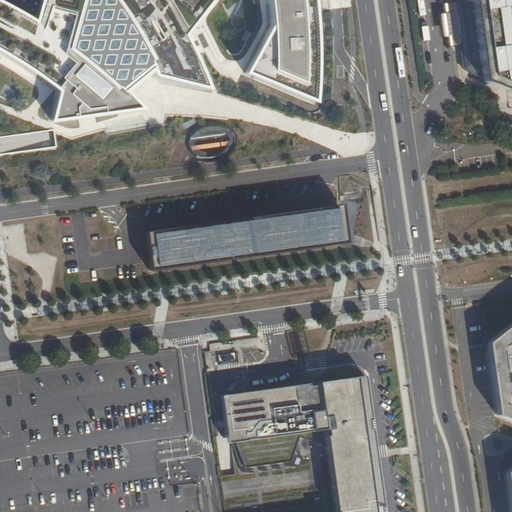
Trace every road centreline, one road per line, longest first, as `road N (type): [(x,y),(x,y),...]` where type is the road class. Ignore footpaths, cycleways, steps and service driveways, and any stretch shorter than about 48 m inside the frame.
road 1 (secondary): [(466,511),(388,0)]
road 2 (unclassified): [(409,297),(0,354)]
road 3 (unclassified): [(390,158),(0,214)]
road 4 (secondary): [(409,297),(441,511)]
road 5 (secondary): [(366,0),(390,158)]
road 6 (secondary): [(390,158),(409,297)]
